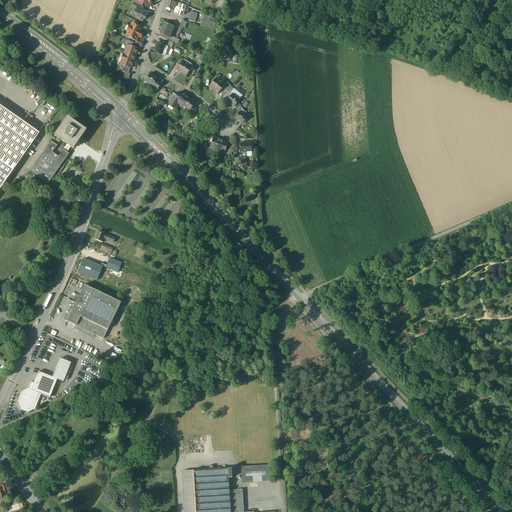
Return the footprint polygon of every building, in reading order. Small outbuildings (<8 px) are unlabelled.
[(177,1),(172,0),(167,0),(165,7),(173,10),(174,10),(177,1)] [(220,0),(217,6),(221,8),(221,7),(224,9),(226,5),(227,3),(223,0),(220,0)] [(181,4),(177,1),(174,10),(173,10),(172,14),(181,16),(184,15),(186,6),(181,4)] [(141,9),(137,8),(137,9),(135,12),(136,12),(135,16),(139,18),(138,19),(142,21),(144,18),(145,18),(148,13),(141,9)] [(198,14),(191,12),(188,21),(195,23),(198,14)] [(176,27),(165,22),(160,34),(171,38),(176,27)] [(132,24),(130,27),(129,26),(127,31),(128,33),(126,35),(136,40),(138,37),(141,38),(143,34),(140,32),(142,29),(142,28),(139,27),(132,24)] [(165,45),(157,43),(156,45),(157,45),(155,52),(162,55),(165,45)] [(127,50),(125,55),(124,54),(121,61),(123,62),(122,65),(124,66),(130,68),(131,68),(134,67),(133,65),(135,59),(137,58),(136,55),(137,53),(139,51),(138,49),(132,47),(127,45),(127,46),(126,49),(127,50)] [(242,57),(231,56),(230,63),(241,65),(242,57)] [(183,61),(180,66),(177,70),(187,76),(192,68),(183,61)] [(236,70),(232,76),(236,79),(240,74),(236,70)] [(158,78),(151,74),(146,82),(152,86),(152,87),(157,90),(160,86),(155,83),(158,78)] [(225,84),(216,77),(209,87),(218,94),(223,88),(225,86),(224,85),(225,84)] [(231,86),(227,82),(225,84),(224,85),(225,86),(223,88),(226,91),(230,86),(231,86)] [(188,98),(179,92),(177,96),(174,100),(174,101),(178,103),(179,104),(181,100),(185,103),(188,98)] [(167,99),(159,93),(156,99),(159,101),(164,104),(167,99)] [(173,93),(168,100),(171,102),(172,99),(174,100),(177,96),(173,93)] [(240,99),(232,94),(227,101),(234,106),(237,102),(240,99)] [(195,103),(188,98),(185,103),(181,100),(179,104),(183,107),(183,106),(190,110),(190,111),(193,106),(195,103)] [(0,189),(39,133),(0,105),(0,189)] [(193,106),(190,111),(190,110),(189,112),(194,115),(197,109),(193,106)] [(238,113),(234,118),(242,124),(247,117),(240,112),(240,111),(238,113)] [(68,118),(56,135),(67,143),(71,146),(73,147),(85,130),(68,118)] [(223,141),(214,137),(209,149),(223,155),(224,154),(227,147),(228,144),(223,142),(223,141)] [(57,145),(51,141),(35,165),(52,177),(69,153),(67,152),(71,146),(67,143),(63,149),(58,156),(52,152),(57,145)] [(251,143),(241,143),(241,152),(247,152),(252,151),(251,143)] [(52,177),(35,165),(30,171),(48,183),(52,177)] [(101,233),(98,232),(95,240),(103,243),(104,239),(106,235),(101,233)] [(113,250),(101,245),(100,250),(115,256),(117,252),(112,250),(113,250)] [(107,266),(106,268),(118,273),(122,263),(110,258),(107,266)] [(84,259),(79,273),(97,281),(103,267),(101,266),(84,259)] [(76,303),(67,321),(103,339),(121,303),(94,289),(85,285),(78,299),(76,303)] [(57,380),(64,382),(71,363),(60,358),(53,377),(57,379),(57,380)] [(53,377),(39,372),(34,383),(31,390),(40,394),(50,398),(57,380),(57,379),(53,377)] [(31,391),(29,390),(22,392),(18,402),(21,409),(27,411),(34,408),(40,394),(31,390),(31,391)] [(271,466),(240,467),(241,483),(271,481),(271,466)] [(231,468),(183,471),(185,511),(253,511),(254,511),(253,511),(243,511),(242,490),(230,491),(229,488),(232,488),(231,478),(232,478),(231,468)]
